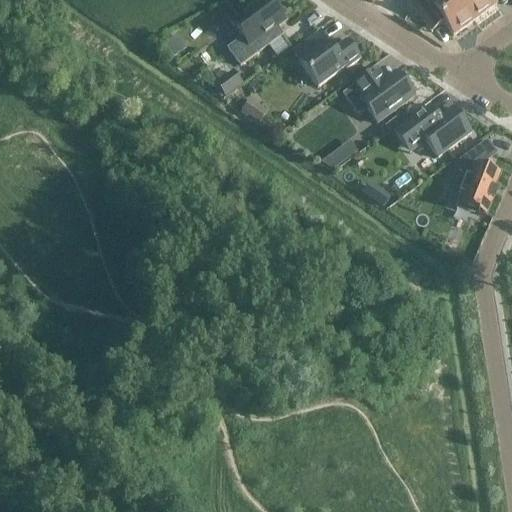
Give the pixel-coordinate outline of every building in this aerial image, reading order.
[(242,38),(226,49),(240,67),(281,37),(275,29),(284,22),(268,0),(260,0),(230,23),(242,38)] [(457,0),(405,0),(426,27),(438,18),(452,38),(474,22),(457,0)] [(457,0),(474,22),(495,6),(490,0),(457,0)] [(318,34),(292,53),(300,64),(299,64),(317,88),(344,69),(345,70),(359,60),(346,41),(332,51),(327,43),(326,44),(318,34)] [(375,70),(341,95),(357,116),(366,110),(376,124),(413,97),(409,92),(412,89),(403,76),(399,79),(395,73),(384,82),(375,70)] [(224,97),(242,84),(232,71),(214,84),(224,97)] [(250,102),(243,112),(248,115),(254,105),(250,102)] [(429,107),(393,133),(403,146),(418,135),(437,159),(470,134),(451,109),(438,119),(429,107)] [(457,168),(464,178),(457,194),(462,197),(457,207),(483,218),(489,203),(491,204),(495,195),(492,193),(499,178),(487,173),(488,172),(483,166),(496,157),(487,145),(457,168)] [(335,152),(325,159),(333,170),(343,162),(335,152)] [(369,183),(362,193),(382,206),(388,196),(369,183)]
